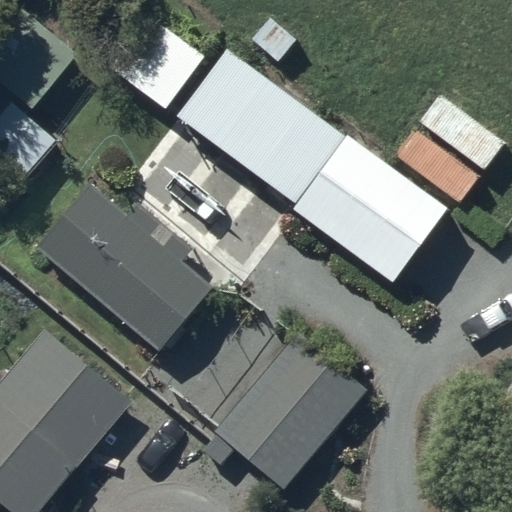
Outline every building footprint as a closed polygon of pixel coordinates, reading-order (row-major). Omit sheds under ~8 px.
[(0,0),(0,88),(36,119),(81,63),(6,0),(0,0)] [(154,25),(114,79),(171,121),(211,66),(154,25)] [(236,60),(183,131),(302,217),(298,222),(400,297),(456,220),(236,60)] [(447,98),(423,130),(489,179),(507,154),(508,144),(511,138),(511,106),(483,86),(469,107),(465,112),(447,98)] [(61,148),(15,109),(0,126),(0,174),(21,193),(61,148)] [(419,137),(399,164),(464,212),(484,184),(419,137)] [(141,210),(133,220),(96,188),(38,256),(160,360),(218,292),(188,266),(196,257),(141,210)] [(0,396),(0,511),(52,511),(136,410),(49,339),(0,396)] [(300,340),(294,347),(224,435),(205,458),(225,474),(239,458),(289,498),(373,395),(300,340)]
